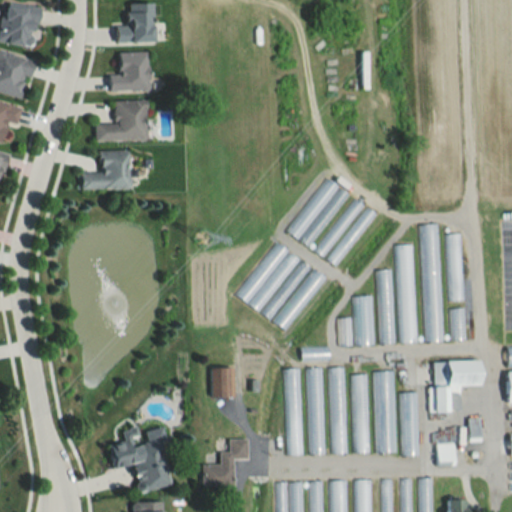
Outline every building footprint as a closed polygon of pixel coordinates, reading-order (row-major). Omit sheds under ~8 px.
[(151,41),(150,2),(124,2),(125,25),(114,25),(114,42),(151,41)] [(36,6),(0,3),(0,42),(33,45),(36,6)] [(0,50),(0,92),(21,99),(32,59),(0,50)] [(146,51),(116,51),(116,74),(107,74),(107,90),(146,90),(146,51)] [(143,100),(111,100),(111,123),(92,123),(92,140),(143,140),(143,100)] [(0,138),(4,122),(14,125),(18,106),(0,101),(0,138)] [(78,171),(78,188),(127,188),(127,150),(97,150),(97,171),(78,171)] [(284,231),(294,238),(306,247),(345,194),(323,177),(284,231)] [(360,204),(350,197),(311,250),(321,257),(360,204)] [(323,259),(332,266),(372,213),(364,206),(323,259)] [(439,341),(434,224),(415,225),(419,341),(439,341)] [(442,234),(443,300),(460,300),(458,233),(442,234)] [(268,319),(306,266),(272,241),(233,294),(257,312),(257,311),(268,319)] [(408,244),(392,245),(394,342),(411,342),(408,244)] [(322,276),(309,267),(270,321),(282,330),(322,276)] [(375,343),(389,343),(387,269),(373,270),(375,343)] [(368,295),(350,296),(351,345),(369,345),(368,295)] [(460,308),(446,308),(446,340),(460,340),(460,308)] [(347,317),(334,317),(334,346),(347,346),(347,317)] [(325,346),(297,346),(297,360),(325,360),(325,346)] [(452,385),(478,385),(477,360),(427,360),(428,411),(452,411),(452,385)] [(207,367),(207,397),(230,397),(230,367),(207,367)] [(303,367),(304,454),(319,454),(318,367),(303,367)] [(325,367),(327,453),(342,453),(340,367),(325,367)] [(298,454),(296,368),(280,368),(282,454),(298,454)] [(371,453),(391,452),(390,371),(369,371),(371,453)] [(347,374),(348,453),(364,453),(363,374),(347,374)] [(397,455),(413,455),(413,392),(397,392),(397,455)] [(477,417),(465,417),(465,441),(477,441),(477,417)] [(435,440),(450,437),(448,429),(434,432),(435,440)] [(198,487),(229,488),(230,459),(244,459),(245,438),(226,438),(225,452),(216,452),(216,464),(198,464),(198,487)] [(167,485),(157,440),(128,446),(126,440),(106,444),(111,468),(130,464),(136,492),(167,485)] [(433,466),(451,466),(451,442),(433,442),(433,466)] [(428,511),(428,478),(414,478),(414,511),(428,511)] [(350,511),(367,511),(367,479),(350,479),(350,511)] [(388,511),(389,479),(377,479),(376,511),(388,511)] [(408,511),(407,479),(396,479),(396,511),(408,511)] [(342,511),(342,480),(326,480),(326,511),(342,511)] [(318,511),(318,481),(305,481),(304,511),(318,511)] [(298,511),(298,482),(286,482),(287,511),(283,511),(282,482),(271,482),(271,511),(298,511)] [(445,511),(466,511),(462,511),(462,500),(446,500),(445,511)] [(160,511),(160,501),(129,502),(129,511),(133,511),(160,511)]
